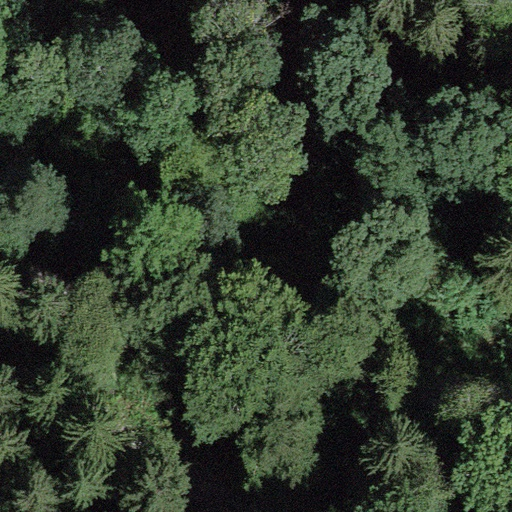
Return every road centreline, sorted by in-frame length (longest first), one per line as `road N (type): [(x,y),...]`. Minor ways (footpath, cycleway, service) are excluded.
road 1 (track): [(511,404),(261,361),(0,274)]
road 2 (track): [(0,399),(213,511)]
